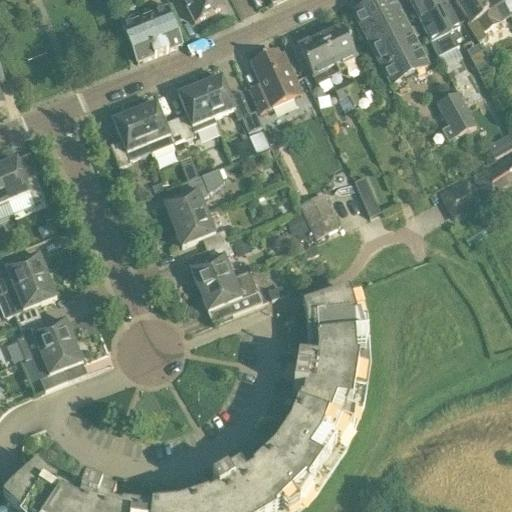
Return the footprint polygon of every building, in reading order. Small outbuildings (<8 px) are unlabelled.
[(210,19),(200,0),(180,0),(194,27),(210,19)] [(200,0),(210,19),(225,11),(219,0),(200,0)] [(267,0),(272,8),(290,0),(267,0)] [(386,0),(372,8),(411,81),(430,70),(392,0),(386,0)] [(435,19),(425,0),(406,0),(420,26),(435,19)] [(425,0),(435,19),(449,12),(442,0),(425,0)] [(451,0),(469,28),(468,29),(479,47),(485,43),(487,33),(493,30),(499,32),(499,26),(509,20),(496,0),(493,0),(486,5),(482,0),(451,0)] [(511,0),(496,0),(509,20),(510,20),(511,23),(511,0)] [(411,81),(372,8),(353,18),(390,92),(411,81)] [(144,21),(159,59),(181,50),(166,12),(165,13),(163,9),(144,16),(146,20),(144,21)] [(449,12),(435,19),(420,26),(439,61),(459,51),(456,45),(461,43),(456,34),(460,32),(449,12)] [(159,59),(144,21),(139,23),(137,19),(127,23),(129,27),(122,30),(137,67),(159,59)] [(342,30),(320,40),(337,75),(346,71),(344,66),(356,60),(342,30)] [(337,75),(320,40),(298,51),(312,81),(316,88),(320,89),(331,84),(331,78),(337,75)] [(260,90),(249,96),(260,121),(303,100),(284,57),(279,60),(277,55),(250,67),(260,90)] [(479,62),(471,66),(476,75),(484,71),(479,62)] [(255,117),(249,119),(241,97),(229,101),(221,81),(200,90),(213,123),(234,115),(238,124),(241,122),(248,138),(262,132),(255,117)] [(342,87),(348,100),(357,95),(351,83),(342,87)] [(348,100),(342,87),(332,92),(344,117),(353,113),(346,101),(348,100)] [(213,123),(200,90),(178,99),(186,119),(175,123),(184,145),(195,141),(193,136),(215,127),(213,123)] [(359,105),(355,96),(348,100),(353,111),(358,108),(359,105)] [(449,148),(460,143),(477,134),(457,97),(437,108),(449,132),(442,135),(449,148)] [(151,158),(173,150),(176,159),(188,155),(184,145),(175,123),(164,128),(156,108),(134,116),(151,158)] [(151,158),(134,116),(113,125),(121,145),(109,150),(118,172),(130,167),(130,166),(151,158)] [(511,143),(509,138),(498,143),(505,156),(511,152),(511,143)] [(271,162),(268,154),(260,157),(264,165),(271,162)] [(487,176),(473,180),(490,206),(511,192),(511,163),(488,179),(487,176)] [(0,170),(0,185),(8,206),(29,197),(33,206),(44,202),(36,179),(24,184),(16,164),(0,170)] [(173,231),(206,217),(201,205),(225,188),(220,174),(179,190),(184,201),(164,209),(173,231)] [(361,203),(372,199),(363,181),(353,185),(361,203)] [(454,227),(484,211),(466,181),(438,198),(440,199),(438,200),(454,227)] [(0,209),(8,206),(0,185),(0,209)] [(165,195),(162,187),(152,191),(154,199),(165,195)] [(280,193),(282,199),(290,196),(287,190),(280,193)] [(317,201),(299,209),(316,244),(334,236),(317,201)] [(37,222),(46,238),(59,230),(50,214),(37,222)] [(206,217),(173,231),(181,252),(201,244),(206,255),(228,246),(224,235),(215,238),(206,217)] [(307,233),(301,218),(286,225),(292,239),(307,233)] [(253,256),(247,242),(233,247),(239,262),(253,256)] [(228,246),(206,255),(210,266),(190,274),(199,296),(232,283),(224,261),(233,257),(228,246)] [(315,250),(304,254),(307,262),(318,258),(315,250)] [(0,300),(47,281),(38,259),(18,267),(14,256),(0,261),(0,300)] [(248,276),(232,283),(199,296),(208,318),(228,310),(232,321),(262,309),(248,276)] [(56,303),(47,281),(0,300),(0,309),(6,323),(14,319),(18,331),(40,322),(36,311),(56,303)] [(321,303),(302,309),(306,322),(308,353),(310,353),(309,362),(298,361),(296,370),(286,369),(287,382),(295,383),(293,393),(304,395),(302,404),(300,404),(289,432),(281,443),(274,454),(252,475),(253,477),(245,482),(239,473),(231,478),(225,469),(216,478),(220,484),(211,489),(217,499),(209,504),(207,502),(178,511),(170,511),(136,511),(121,510),(120,511),(119,511),(112,509),(115,499),(106,496),(109,486),(97,484),(94,491),(85,488),(81,498),(72,495),(73,493),(47,477),(37,467),(15,489),(0,504),(0,511),(301,511),(316,499),(331,477),(346,454),(364,410),(370,366),(367,318),(359,292),(338,298),(337,293),(319,298),(321,303)] [(40,322),(18,331),(23,342),(17,345),(25,366),(40,360),(74,347),(65,325),(45,333),(40,322)] [(0,356),(18,350),(13,335),(0,339),(0,356)] [(74,347),(40,360),(46,372),(37,376),(45,396),(67,387),(62,376),(82,368),(74,347)]
